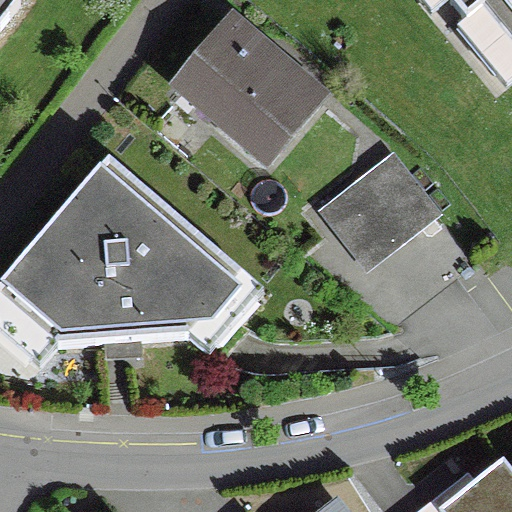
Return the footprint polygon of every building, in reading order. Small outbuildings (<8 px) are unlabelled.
[(0,0),(0,26),(15,8),(4,0),(0,0)] [(511,0),(442,0),(462,24),(478,12),(511,53),(511,0)] [(215,77),(191,104),(260,163),(312,102),(228,30),(200,64),(215,77)] [(387,159),(364,178),(410,237),(434,219),(387,159)] [(104,166),(0,287),(0,306),(51,352),(183,342),(236,280),(104,166)] [(497,465),(437,511),(511,511),(511,483),(508,479),(497,465)]
